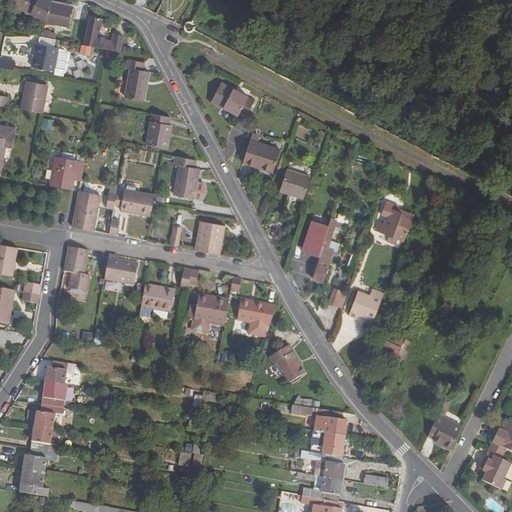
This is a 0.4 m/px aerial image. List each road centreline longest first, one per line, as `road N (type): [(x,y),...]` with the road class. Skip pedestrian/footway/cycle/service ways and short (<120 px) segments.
road 1 (residential): [(280,277),(144,23),(100,0)]
road 2 (residential): [(424,471),(355,399),(280,277)]
road 3 (residential): [(280,277),(60,238)]
road 4 (residential): [(60,238),(42,339),(0,404)]
road 5 (residential): [(442,487),(511,338)]
